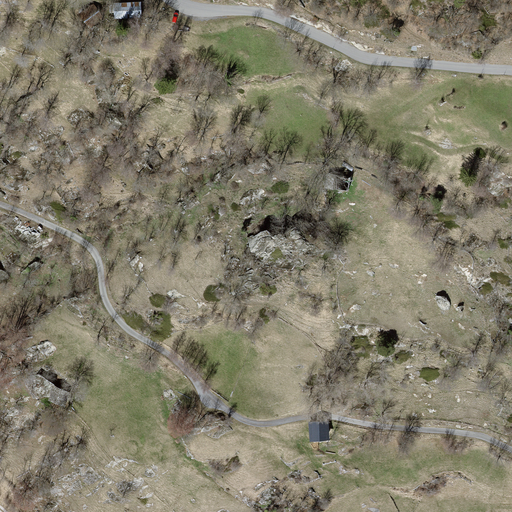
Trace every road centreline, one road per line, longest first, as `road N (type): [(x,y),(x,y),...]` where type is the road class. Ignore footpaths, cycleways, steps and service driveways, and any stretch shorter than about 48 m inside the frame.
road 1 (unclassified): [(0,205),(94,248),(110,308),(232,416),(253,426),(332,419),(511,451)]
road 2 (unclassified): [(173,0),(271,14),(384,62),(511,69)]
